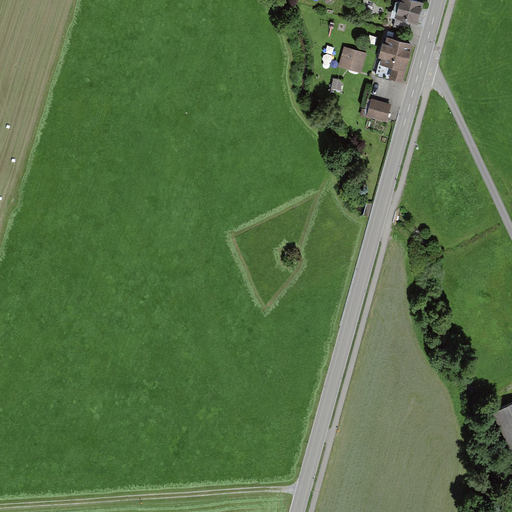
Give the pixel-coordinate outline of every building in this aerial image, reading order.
[(426,1),(423,0),(400,0),(396,17),(420,23),(426,1)] [(406,81),(415,43),(387,36),(378,75),(406,81)] [(362,72),(367,53),(344,47),(339,66),(362,72)] [(349,73),(347,81),(364,85),(366,77),(349,73)] [(388,122),(393,103),(372,98),(367,117),(388,122)] [(511,400),(491,412),(511,453),(511,400)]
